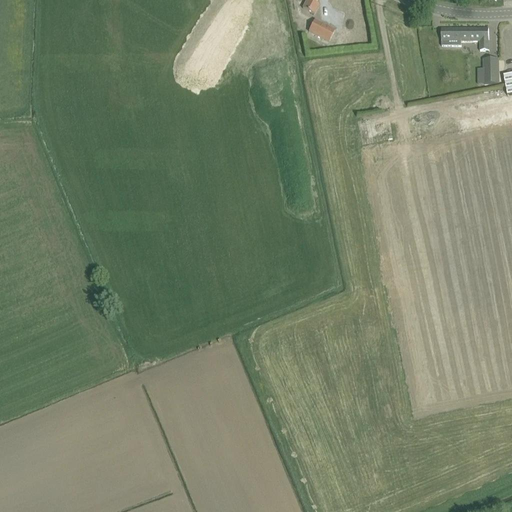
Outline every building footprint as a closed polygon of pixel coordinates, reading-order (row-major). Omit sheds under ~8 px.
[(317,4),(316,4),(317,0),(307,0),(302,9),(314,15),(317,9),(315,8),(317,4)] [(335,31),(315,21),(309,32),(329,43),(335,31)] [(489,52),(489,30),(441,30),(442,47),(461,47),(461,42),(480,42),(480,52),(489,52)] [(498,60),(484,60),(484,72),(484,85),(499,85),(498,60)] [(511,75),(504,77),(508,96),(456,107),(460,130),(363,149),(415,417),(511,397),(511,75)] [(420,123),(443,117),(441,111),(418,117),(420,123)] [(457,129),(456,120),(435,123),(436,129),(447,128),(448,130),(457,129)]
